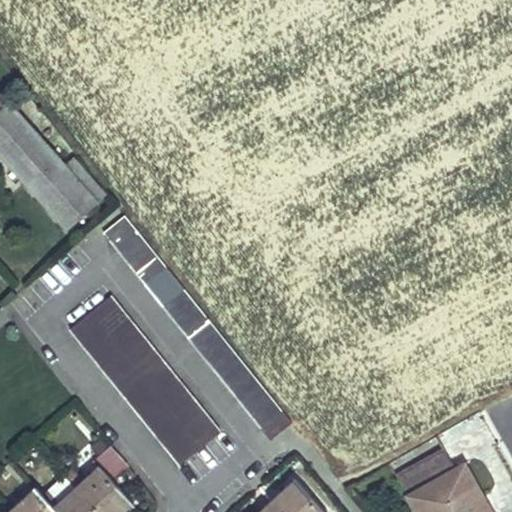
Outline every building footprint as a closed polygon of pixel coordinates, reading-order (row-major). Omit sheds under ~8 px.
[(0,151),(66,226),(103,192),(73,157),(63,167),(8,103),(6,105),(0,98),(0,151)] [(125,213),(104,230),(271,438),(292,421),(125,213)] [(112,296),(71,329),(179,464),(220,431),(112,296)] [(114,511),(130,498),(112,479),(128,465),(110,446),(95,459),(99,464),(53,507),(34,487),(4,511),(114,511)] [(446,448),(398,475),(418,511),(482,511),(457,467),(446,448)] [(493,511),(465,463),(457,467),(482,511),(493,511)] [(324,511),(326,511),(296,477),(257,511),(324,511)] [(130,498),(114,511),(121,511),(133,502),(130,498)]
